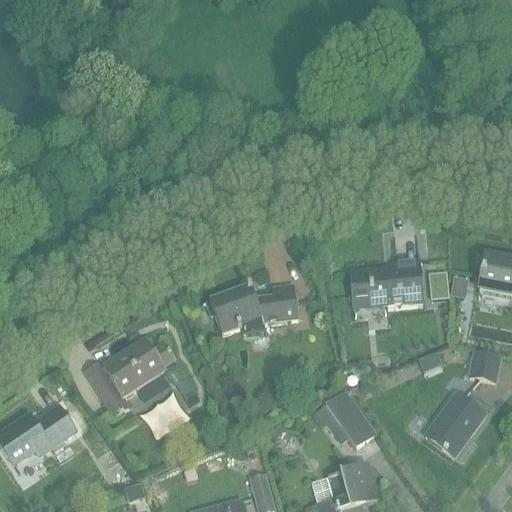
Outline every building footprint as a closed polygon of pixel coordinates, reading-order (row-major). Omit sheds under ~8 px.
[(511,264),(485,259),(478,293),(511,299),(511,264)] [(349,275),(353,311),(422,305),(419,265),(391,268),(391,272),(349,275)] [(453,280),(449,299),(462,301),(465,283),(453,280)] [(264,329),(297,324),(293,289),(271,292),(272,302),(255,304),(250,291),(205,307),(210,321),(214,320),(221,339),(240,332),(242,336),(264,333),(264,329)] [(445,292),(430,293),(431,304),(446,303),(445,292)] [(100,368),(86,377),(114,421),(128,412),(123,403),(164,377),(161,372),(174,364),(163,348),(151,356),(145,347),(113,367),(112,365),(102,371),(100,368)] [(495,386),(499,362),(473,357),(468,381),(495,386)] [(194,394),(184,401),(189,408),(199,401),(194,394)] [(344,398),(325,412),(340,432),(356,453),(375,439),(359,418),(344,398)] [(454,461),(484,419),(455,398),(425,439),(454,461)] [(40,460),(75,436),(59,411),(34,427),(30,420),(0,439),(0,448),(12,467),(35,452),(40,460)] [(279,427),(269,437),(276,444),(285,433),(279,427)] [(244,449),(231,454),(235,462),(242,465),(249,462),(244,449)] [(310,495),(329,491),(324,470),(306,474),(310,495)] [(313,511),(362,511),(361,509),(377,505),(368,471),(327,482),(334,505),(313,510),(313,511)] [(258,511),(273,511),(265,480),(251,483),(258,511)] [(142,486),(125,490),(129,503),(145,499),(142,486)]
